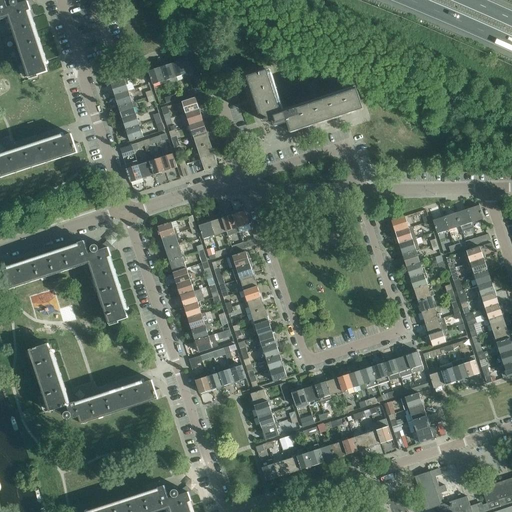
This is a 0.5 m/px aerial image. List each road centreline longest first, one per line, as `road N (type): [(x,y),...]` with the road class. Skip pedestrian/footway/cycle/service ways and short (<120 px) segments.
road 1 (residential): [(242,177),(308,360),(402,329),(356,187)]
road 2 (unclassified): [(225,511),(127,211)]
road 3 (residential): [(233,511),(511,425)]
road 4 (unclassified): [(127,211),(61,0)]
road 5 (unclassified): [(242,177),(190,29)]
road 6 (unclassified): [(0,252),(127,211)]
road 7 (unclassified): [(356,187),(488,190)]
